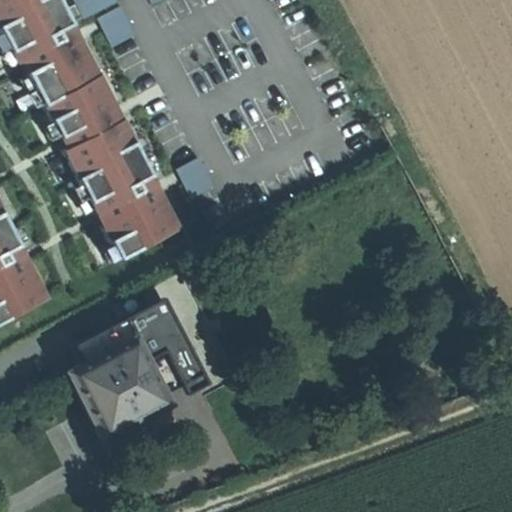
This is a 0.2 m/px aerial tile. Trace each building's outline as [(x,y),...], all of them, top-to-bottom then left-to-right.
[(72,33),(54,0),(0,0),(0,38),(13,64),(17,62),(72,33)] [(113,0),(71,0),(82,18),(114,1),(113,0)] [(111,45),(135,35),(122,5),(98,16),(111,45)] [(78,44),(72,33),(17,62),(22,73),(78,44)] [(112,109),(78,44),(22,73),(57,138),(112,109)] [(118,120),(112,109),(57,138),(62,149),(118,120)] [(152,185),(118,120),(62,149),(59,151),(93,216),(152,185)] [(177,168),(192,197),(215,185),(201,156),(177,168)] [(158,196),(152,185),(93,216),(99,226),(158,196)] [(175,229),(158,196),(99,226),(116,260),(175,229)] [(0,320),(43,298),(0,215),(0,320)] [(73,345),(83,363),(130,337),(121,319),(73,345)] [(130,337),(83,363),(65,372),(101,439),(115,432),(155,410),(169,402),(132,336),(130,337)] [(155,410),(115,432),(119,440),(141,428),(159,419),(155,410)]
